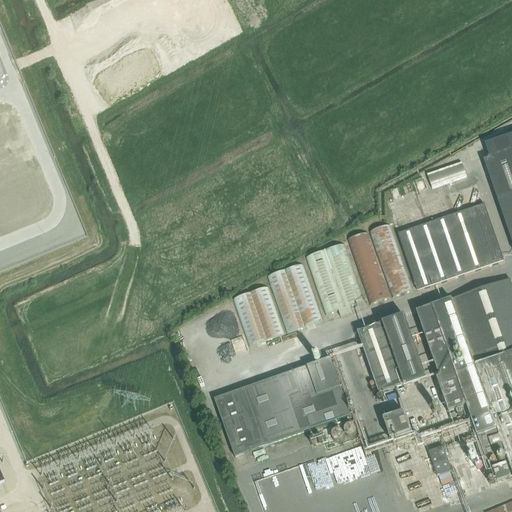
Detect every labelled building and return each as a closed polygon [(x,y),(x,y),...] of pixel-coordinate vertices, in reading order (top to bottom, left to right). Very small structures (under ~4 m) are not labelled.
[(0,139),(4,150),(19,144),(8,115),(0,118),(0,139)] [(0,181),(11,177),(0,146),(0,181)] [(511,152),(484,161),(511,242),(511,152)] [(468,180),(463,164),(429,175),(433,190),(468,180)] [(436,287),(505,263),(486,206),(399,236),(419,292),(436,287)] [(393,299),(414,292),(391,227),(370,233),(393,299)] [(371,307),(391,300),(368,234),(349,241),(371,307)] [(306,259),(325,317),(366,303),(347,245),(306,259)] [(269,280),(288,336),(324,323),(304,266),(269,280)] [(438,306),(418,314),(446,405),(449,413),(467,407),(477,435),(486,461),(506,454),(510,467),(511,471),(511,282),(511,281),(438,306)] [(250,348),(286,336),(269,289),(235,301),(250,348)] [(397,389),(426,379),(405,318),(360,334),(381,395),(382,394),(386,404),(400,399),(397,389)] [(216,401),(236,458),(351,418),(332,360),(216,401)] [(391,440),(411,434),(405,414),(385,421),(391,440)] [(438,478),(453,473),(444,447),(429,452),(438,478)] [(0,486),(12,483),(7,467),(0,469),(0,486)] [(511,485),(511,471),(510,467),(495,472),(501,490),(511,485)] [(511,511),(511,502),(489,511),(511,511)]
